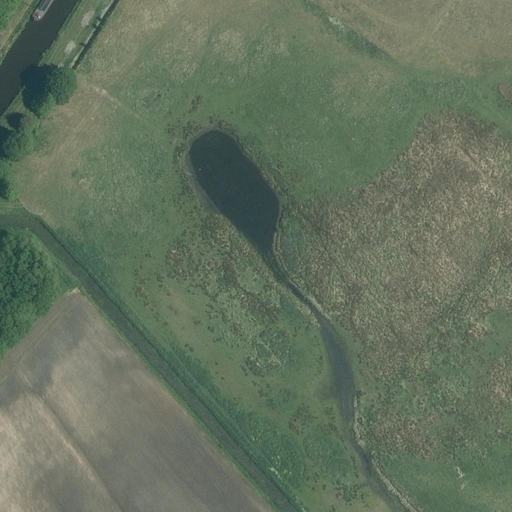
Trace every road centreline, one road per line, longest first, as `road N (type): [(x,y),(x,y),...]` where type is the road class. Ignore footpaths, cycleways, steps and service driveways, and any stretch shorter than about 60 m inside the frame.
road 1 (track): [(197,0),(20,202),(0,202)]
road 2 (track): [(0,135),(89,0)]
